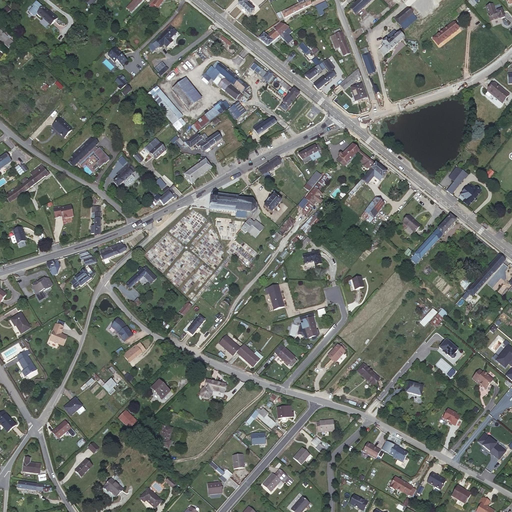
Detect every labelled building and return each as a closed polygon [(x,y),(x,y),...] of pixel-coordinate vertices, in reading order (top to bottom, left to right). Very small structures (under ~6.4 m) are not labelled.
[(142,0),(134,0),(126,9),(131,13),(142,0)] [(153,5),(157,7),(158,8),(164,0),(155,0),(155,1),(152,4),(153,5)] [(252,5),(248,2),(249,0),(242,0),(238,5),(250,16),(254,11),(250,7),(252,5)] [(311,5),(309,0),(297,0),(299,4),(282,13),(284,18),(311,5)] [(359,0),(350,9),(355,16),(372,0),(359,0)] [(52,16),(48,13),(43,8),(36,2),(33,6),(34,7),(29,12),(34,17),(36,14),(40,18),(41,17),(51,26),(57,19),(53,15),(52,16)] [(321,8),(322,10),(328,7),(325,2),(315,7),(317,10),(321,8)] [(501,10),(495,12),(492,5),(486,7),(491,21),(499,18),(499,20),(504,18),(501,10)] [(413,14),(408,8),(394,19),(399,25),(413,14)] [(272,28),(274,30),(282,23),(280,22),(272,28)] [(281,24),(274,30),(266,37),(264,34),(259,40),(268,47),(280,36),(286,42),(290,38),(287,35),(292,31),(288,27),(284,25),(282,23),(281,24)] [(436,36),(441,43),(458,29),(453,23),(436,36)] [(176,33),(170,27),(161,36),(160,35),(148,47),(153,52),(156,49),(159,47),(161,48),(164,45),(167,48),(173,42),(170,39),(176,33)] [(13,43),(0,30),(0,29),(0,40),(8,48),(13,43)] [(383,47),(388,53),(404,38),(399,32),(395,36),(392,32),(385,38),(386,40),(382,43),(384,46),(383,47)] [(350,54),(341,33),(335,35),(330,37),(335,49),(340,48),(343,56),(350,54)] [(438,45),(441,43),(436,36),(433,39),(438,45)] [(308,50),(302,43),(299,47),(304,53),(308,50)] [(385,56),(388,53),(383,47),(380,50),(385,56)] [(362,56),(369,54),(366,48),(360,50),(362,56)] [(127,61),(115,49),(108,55),(115,62),(117,61),(122,66),(127,61)] [(362,60),(368,76),(372,75),(371,72),(375,71),(370,57),(362,60)] [(313,86),(318,91),(336,76),(332,70),(334,68),(328,59),(323,63),(329,72),(313,86)] [(248,88),(217,62),(212,68),(249,98),(251,95),(245,91),(248,88)] [(168,70),(166,67),(158,74),(161,77),(168,70)] [(268,82),(274,74),(269,70),(267,73),(262,69),(258,74),(263,78),(268,82)] [(358,69),(352,75),(356,81),(361,77),(358,69)] [(317,75),(314,70),(304,77),(309,81),(317,75)] [(120,91),(127,85),(123,80),(124,79),(121,75),(113,83),(114,83),(115,83),(116,82),(119,86),(117,88),(120,91)] [(352,75),(340,85),(344,91),(356,81),(352,75)] [(231,86),(224,80),(219,87),(236,101),(237,100),(240,102),(244,97),(241,95),(231,86)] [(199,102),(183,82),(172,90),(188,111),(199,102)] [(289,108),(299,95),(284,82),(282,86),(288,91),(291,94),(283,104),(280,107),(286,112),(289,108)] [(509,95),(494,83),(488,92),(502,104),(509,95)] [(366,98),(361,84),(351,88),(355,102),(366,98)] [(131,90),(127,86),(120,92),(125,97),(131,90)] [(182,116),(156,87),(147,95),(173,124),(182,116)] [(219,114),(214,108),(196,122),(201,128),(219,114)] [(258,136),(276,123),(271,118),(260,126),(258,124),(254,127),(254,128),(253,129),(254,130),(258,136)] [(60,120),(52,127),(64,139),(72,131),(60,120)] [(196,134),(185,142),(190,148),(196,144),(198,147),(201,145),(205,151),(222,140),(218,134),(208,140),(205,134),(199,138),(196,134)] [(98,143),(94,138),(68,163),(73,168),(79,162),(80,164),(94,151),(95,152),(95,153),(101,159),(100,160),(99,159),(100,160),(99,161),(99,160),(96,164),(100,168),(105,163),(105,164),(109,160),(109,159),(99,148),(97,151),(94,147),(98,143)] [(165,151),(159,145),(149,153),(155,159),(165,151)] [(315,146),(298,155),(303,161),(304,164),(312,160),(312,162),(320,157),(318,152),(321,151),(318,145),(315,147),(315,146)] [(337,160),(343,166),(356,154),(365,162),(363,165),(366,168),(367,166),(371,168),(374,164),(359,151),(353,146),(343,156),(342,154),(341,154),(339,154),(339,155),(340,157),(337,160)] [(94,151),(80,164),(81,164),(94,151)] [(136,153),(133,156),(138,162),(142,159),(136,153)] [(0,170),(12,162),(6,154),(0,158),(0,170)] [(184,175),(192,185),(198,178),(212,168),(204,158),(202,157),(200,159),(202,162),(184,175)] [(280,162),(280,158),(276,158),(258,170),(262,176),(263,176),(267,179),(270,176),(268,172),(280,165),(279,162),(280,162)] [(287,168),(291,173),(296,180),(302,175),(290,160),(284,165),(287,168)] [(129,163),(126,166),(133,173),(136,170),(129,163)] [(375,164),(371,169),(383,178),(387,173),(375,164)] [(14,191),(6,197),(10,203),(20,196),(49,174),(47,171),(46,172),(41,166),(31,174),(33,177),(28,181),(25,178),(21,181),(24,184),(17,190),(14,191)] [(133,173),(126,166),(116,174),(119,177),(113,183),(118,188),(133,173)] [(383,178),(371,169),(362,180),(364,182),(366,183),(366,184),(369,180),(370,181),(374,176),(380,182),(383,178)] [(489,169),(485,174),(489,178),(494,172),(489,169)] [(316,172),(307,184),(312,188),(322,176),(316,172)] [(324,173),(319,183),(324,186),(330,176),(324,173)] [(447,191),(451,195),(464,178),(460,175),(447,191)] [(312,188),(307,184),(301,191),(306,196),(312,188)] [(360,186),(357,184),(348,195),(351,197),(360,186)] [(463,202),(475,188),(471,185),(469,187),(468,186),(460,196),(461,196),(460,198),(463,202)] [(156,195),(150,188),(147,190),(153,197),(156,195)] [(316,201),(318,202),(320,199),(318,198),(322,194),(314,188),(306,200),(313,205),(316,201)] [(480,193),(475,188),(463,202),(469,206),(480,193)] [(158,194),(153,198),(158,203),(159,201),(164,206),(173,198),(174,199),(177,197),(171,190),(161,198),(158,194)] [(239,197),(233,196),(233,195),(232,196),(229,195),(228,196),(228,195),(223,195),(223,194),(223,195),(219,194),(218,194),(213,194),(214,193),(213,193),(213,194),(212,194),(211,194),(211,195),(212,195),(212,198),(211,198),(210,206),(211,206),(210,209),(209,210),(210,210),(211,211),(212,211),(216,211),(216,212),(217,212),(217,211),(221,212),(221,213),(221,212),(225,212),(225,213),(226,213),(226,212),(231,213),(230,214),(231,214),(231,218),(236,218),(236,217),(247,219),(250,219),(251,213),(255,210),(255,209),(256,205),(255,204),(253,201),(254,200),(253,199),(252,200),(248,200),(248,199),(247,199),(247,200),(243,199),(243,198),(242,199),(238,199),(239,197)] [(268,203),(264,207),(271,214),(275,209),(275,210),(278,206),(281,202),(274,195),(270,200),(270,199),(267,203),(268,203)] [(384,204),(376,198),(362,215),(371,222),(384,204)] [(61,207),(54,209),(56,218),(62,217),(63,218),(64,219),(73,217),(71,206),(61,208),(61,207)] [(94,234),(94,237),(100,235),(100,219),(101,207),(92,207),(92,213),(94,213),(94,227),(91,226),(91,234),(94,234)] [(301,229),(307,233),(317,218),(311,214),(301,229)] [(456,221),(450,216),(433,235),(415,254),(420,259),(438,239),(439,240),(443,235),(456,221)] [(283,224),(288,229),(295,221),(290,217),(283,224)] [(403,223),(414,233),(420,227),(408,217),(403,223)] [(248,221),(241,229),(246,233),(247,231),(255,238),(263,228),(255,221),(254,223),(249,219),(248,221)] [(23,236),(24,235),(22,228),(13,231),(17,244),(18,243),(25,242),(23,236)] [(126,251),(122,243),(101,251),(102,255),(101,256),(103,261),(120,254),(126,251)] [(89,265),(96,263),(96,261),(95,260),(93,259),(94,259),(86,251),(79,253),(82,261),(84,260),(86,266),(85,269),(81,273),(75,279),(77,282),(73,285),(75,289),(80,285),(81,287),(92,279),(90,277),(95,273),(89,265)] [(319,252),(303,256),(305,265),(314,262),(315,266),(322,265),(319,252)] [(420,259),(415,254),(411,259),(416,264),(420,259)] [(499,255),(467,292),(473,297),(505,261),(499,255)] [(46,265),(52,274),(57,272),(56,268),(60,267),(58,260),(47,263),(46,265)] [(156,279),(145,267),(142,270),(140,268),(138,270),(140,273),(126,286),(130,290),(144,276),(149,282),(150,281),(152,283),(156,279)] [(470,283),(461,275),(456,281),(465,289),(470,283)] [(45,279),(50,288),(53,285),(49,279),(45,278),(45,279)] [(364,288),(361,278),(352,280),(355,290),(364,288)] [(45,291),(50,288),(45,279),(38,283),(37,282),(32,285),(34,288),(32,289),(35,295),(44,290),(45,291)] [(284,308),(278,285),(267,288),(274,311),(284,308)] [(179,314),(183,317),(192,306),(188,303),(179,314)] [(423,326),(437,312),(432,308),(419,322),(423,326)] [(430,321),(435,326),(448,314),(443,308),(430,321)] [(15,324),(16,326),(21,334),(31,329),(21,313),(10,320),(13,325),(15,324)] [(304,320),(302,320),(303,324),(299,325),(297,334),(303,336),(304,340),(311,338),(312,341),(314,340),(316,338),(316,337),(318,336),(313,318),(314,317),(313,314),(303,317),(304,320)] [(199,316),(187,332),(192,336),(196,332),(198,329),(205,321),(199,316)] [(123,323),(117,319),(111,327),(115,330),(124,342),(132,336),(126,328),(125,329),(123,326),(124,325),(123,323)] [(63,328),(56,324),(53,331),(52,331),(51,331),(49,335),(51,336),(49,340),(62,347),(66,337),(60,335),(63,328)] [(219,344),(233,357),(236,353),(240,349),(226,336),(219,344)] [(284,339),(280,344),(285,348),(288,343),(284,339)] [(459,349),(447,339),(439,347),(443,351),(448,354),(451,358),(452,357),(453,358),(455,358),(456,356),(456,354),(455,353),(459,349)] [(254,354),(243,345),(240,349),(236,353),(253,368),(260,360),(254,354)] [(345,352),(338,345),(328,356),(336,362),(345,352)] [(511,348),(508,345),(496,360),(505,368),(511,358),(511,348)] [(142,353),(136,346),(130,350),(130,351),(123,355),(129,363),(142,353)] [(289,365),(294,359),(295,358),(285,349),(284,349),(281,346),(274,353),(278,356),(288,366),(289,365)] [(28,355),(26,351),(17,356),(20,360),(27,356),(28,355)] [(256,352),(254,354),(260,360),(262,357),(256,352)] [(25,372),(23,373),(25,377),(36,371),(27,356),(20,360),(19,361),(25,370),(25,372)] [(297,361),(294,359),(289,365),(291,367),(297,361)] [(360,375),(367,368),(363,365),(357,372),(360,375)] [(379,379),(367,368),(360,375),(373,386),(379,379)] [(483,372),(480,370),(472,378),(479,384),(480,383),(482,385),(486,389),(493,380),(484,372),(483,372)] [(94,382),(91,379),(86,384),(89,387),(94,382)] [(111,379),(105,385),(103,387),(108,393),(113,388),(116,385),(111,379)] [(170,392),(159,381),(152,389),(162,399),(170,392)] [(224,385),(210,381),(208,389),(222,393),(224,385)] [(409,381),(406,391),(421,395),(424,385),(409,381)] [(85,410),(75,399),(64,409),(71,416),(76,411),(80,415),(85,410)] [(287,407),(277,408),(278,419),(281,419),(286,418),(289,418),(288,413),(287,407)] [(257,412),(274,427),(276,424),(266,415),(268,413),(263,409),(261,411),(259,409),(257,412)] [(457,413),(448,409),(443,418),(450,421),(449,422),(455,425),(460,416),(456,414),(457,413)] [(137,422),(126,411),(119,418),(130,429),(137,422)] [(271,430),(274,427),(257,412),(255,411),(250,416),(254,420),(257,417),(271,430)] [(16,425),(6,414),(0,419),(0,423),(8,433),(16,425)] [(320,421),(320,423),(321,431),(321,432),(334,431),(333,420),(320,421)] [(71,428),(65,421),(52,432),(58,439),(71,428)] [(168,442),(169,441),(172,428),(163,426),(157,445),(169,449),(170,443),(168,442)] [(265,433),(251,434),(252,445),(266,444),(265,433)] [(506,452),(485,434),(479,442),(494,455),(493,455),(499,460),(506,452)] [(325,450),(326,451),(330,447),(323,440),(322,442),(316,437),(313,440),(325,450)] [(325,450),(313,440),(311,442),(317,447),(315,449),(321,454),(325,450)] [(98,449),(93,443),(88,448),(93,454),(98,449)] [(367,444),(362,452),(376,459),(380,451),(367,444)] [(403,463),(408,453),(399,448),(394,445),(389,454),(394,457),(393,458),(403,463)] [(310,455),(302,448),(293,458),(301,465),(310,455)] [(243,455),(232,456),(234,469),(244,468),(243,455)] [(40,470),(41,465),(30,464),(30,458),(25,458),(23,472),(40,474),(40,470)] [(92,466),(86,460),(75,471),(81,477),(92,466)] [(218,467),(212,462),(209,465),(216,470),(218,467)] [(218,467),(216,470),(223,476),(226,479),(227,480),(230,477),(224,472),(218,467)] [(293,482),(280,470),(275,476),(273,474),(262,485),(270,492),(277,485),(280,487),(283,483),(284,484),(285,482),(289,486),(293,482)] [(440,490),(445,481),(432,474),(427,482),(440,490)] [(412,488),(413,488),(395,478),(390,487),(395,490),(395,489),(402,493),(402,492),(408,496),(409,495),(412,488)] [(123,490),(111,479),(103,488),(108,492),(109,490),(116,497),(123,490)] [(176,485),(171,480),(169,479),(166,482),(173,488),(176,485)] [(36,491),(37,484),(18,482),(18,489),(36,491)] [(221,483),(207,484),(208,495),(222,494),(221,483)] [(465,504),(471,494),(457,486),(451,496),(465,504)] [(161,501),(148,490),(140,499),(144,502),(146,500),(155,508),(161,501)] [(303,496),(292,509),(295,511),(301,511),(310,502),(303,496)] [(368,503),(354,496),(350,503),(363,510),(368,503)] [(476,511),(494,511),(495,511),(490,509),(487,507),(490,501),(484,497),(481,498),(479,503),(480,504),(478,509),(476,511)]
